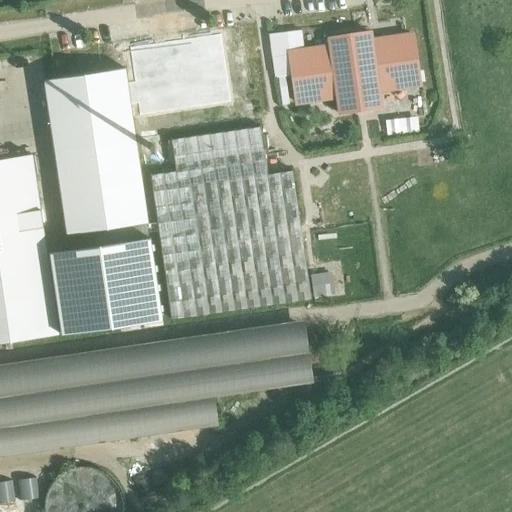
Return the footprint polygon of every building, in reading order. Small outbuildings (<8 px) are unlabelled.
[(419,85),(412,35),(371,41),(370,33),(328,39),(329,47),(289,53),(297,103),(337,97),(339,113),(381,107),(378,91),(419,85)] [(222,54),(131,68),(141,135),(232,122),(222,54)] [(145,220),(124,69),(44,80),(66,232),(145,220)] [(170,140),(175,172),(150,175),(170,318),(311,299),(292,171),(267,174),(260,127),(170,140)] [(430,149),(415,151),(418,167),(433,165),(430,149)] [(0,159),(0,342),(57,334),(34,175),(31,155),(0,159)] [(47,254),(60,337),(161,321),(148,238),(47,254)] [(403,310),(415,333),(436,322),(425,299),(403,310)] [(238,392),(321,353),(301,309),(217,347),(238,392)] [(187,349),(117,382),(129,407),(147,398),(155,414),(135,423),(148,450),(223,415),(207,381),(203,383),(187,349)] [(100,367),(30,400),(43,427),(84,407),(96,432),(116,422),(102,394),(111,390),(100,367)] [(74,429),(76,444),(90,442),(89,427),(74,429)]
